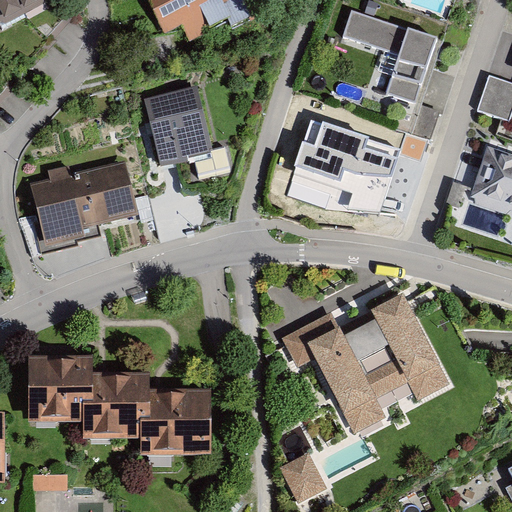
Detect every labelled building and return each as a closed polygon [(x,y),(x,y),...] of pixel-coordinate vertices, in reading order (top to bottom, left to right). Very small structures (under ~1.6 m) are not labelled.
[(0,0),(0,26),(22,14),(13,0),(0,0)] [(48,0),(13,0),(22,14),(48,0)] [(274,16),(267,0),(146,0),(165,40),(183,31),(190,46),(229,28),(232,35),(274,16)] [(353,14),(343,41),(400,61),(387,96),(418,107),(439,44),(353,14)] [(510,125),(511,119),(511,85),(490,79),(478,115),(510,125)] [(198,92),(146,105),(162,173),(195,165),(199,182),(232,174),(226,150),(213,153),(198,92)] [(441,115),(421,108),(412,137),(432,143),(441,115)] [(314,123),(295,178),(310,183),(307,190),(336,199),(338,192),(355,198),(361,180),(373,142),(314,123)] [(426,161),(432,143),(412,137),(407,155),(426,161)] [(374,140),(373,142),(361,180),(363,180),(385,188),(392,190),(405,150),(374,140)] [(511,158),(489,151),(472,203),(511,216),(511,158)] [(126,165),(30,188),(45,255),(85,245),(83,236),(140,223),(126,165)] [(334,317),(282,343),(297,372),(315,363),(355,439),(386,423),(376,404),(409,387),(419,407),(452,390),(405,299),(341,331),(334,317)] [(97,362),(32,362),(32,429),(88,429),(88,445),(144,445),(144,465),(215,465),(215,397),(153,397),(153,380),(97,380),(97,362)] [(9,419),(0,419),(0,489),(9,490),(9,419)] [(310,458),(280,473),(298,509),(328,494),(310,458)] [(69,475),(35,477),(36,494),(70,492),(69,475)]
